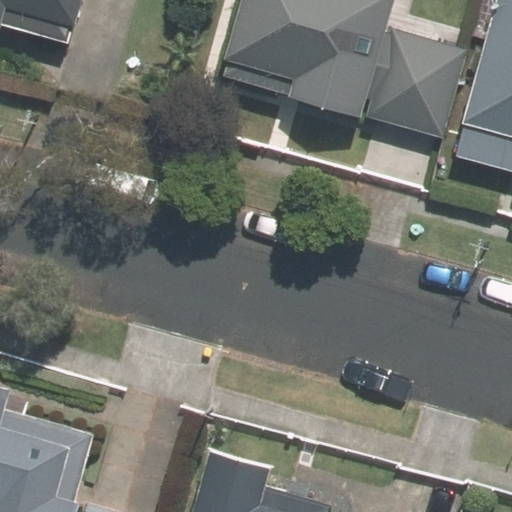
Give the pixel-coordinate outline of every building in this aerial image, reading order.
[(0,0),(0,26),(2,19),(69,38),(79,0),(0,0)] [(439,119),(458,51),(395,34),(404,0),(251,0),(230,77),(372,116),(376,101),(439,119)] [(511,0),(502,0),(458,166),(511,180),(511,0)] [(27,388),(0,380),(0,511),(128,511),(87,500),(105,434),(21,410),(27,388)] [(280,464),(221,446),(202,511),(341,511),(344,503),(275,484),(280,464)]
